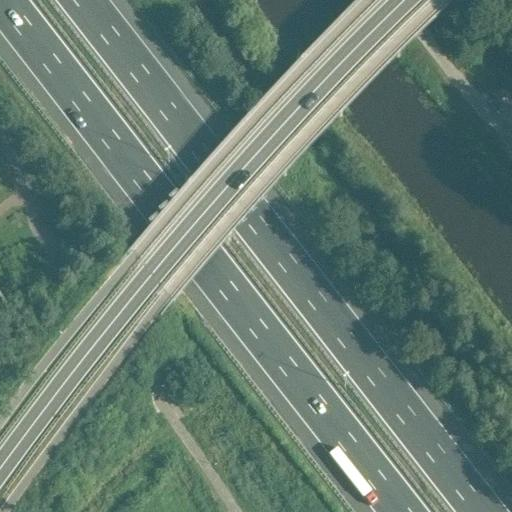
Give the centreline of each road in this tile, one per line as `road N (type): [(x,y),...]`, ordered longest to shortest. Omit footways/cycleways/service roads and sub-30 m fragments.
road 1 (motorway): [(486,511),(85,0)]
road 2 (motorway): [(7,0),(406,511)]
road 3 (secondary): [(0,472),(206,210),(405,0)]
road 4 (unclassified): [(511,136),(484,116),(396,0)]
